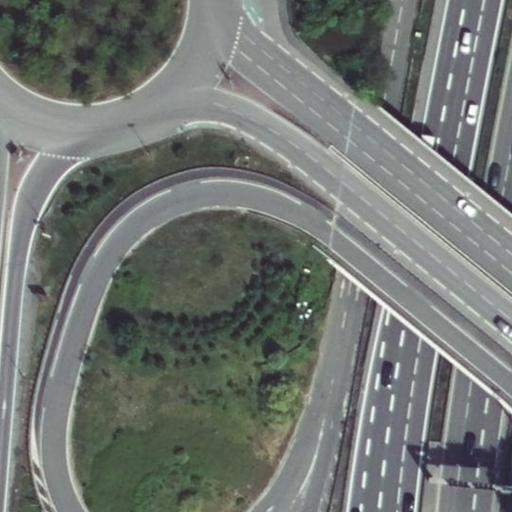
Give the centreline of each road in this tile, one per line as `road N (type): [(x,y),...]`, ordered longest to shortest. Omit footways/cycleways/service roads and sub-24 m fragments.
road 1 (trunk): [(511,387),(294,212),(232,196),(173,204),(113,253),(85,316),(56,417),(57,478),(72,511)]
road 2 (trunk): [(476,0),(436,183),(386,511)]
road 3 (secondary): [(155,113),(235,113),(277,134),(511,320)]
road 4 (secondary): [(511,263),(238,38),(221,0)]
road 5 (trunk): [(0,468),(25,218),(59,156),(105,132)]
road 6 (trunk): [(347,312),(404,0)]
road 7 (trunk): [(465,511),(497,271)]
road 8 (trunk): [(269,511),(311,438),(347,312)]
road 9 (trunk): [(309,511),(347,312)]
road 10 (secondary): [(155,113),(204,61),(218,0)]
